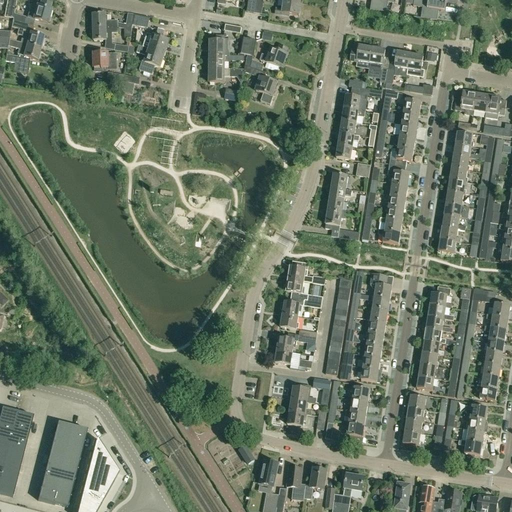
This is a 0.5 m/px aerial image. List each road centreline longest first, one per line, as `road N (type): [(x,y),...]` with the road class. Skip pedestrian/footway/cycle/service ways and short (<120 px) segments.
road 1 (residential): [(386,466),(265,442),(235,421),(255,288),(292,226),(314,167),(340,28)]
road 2 (residential): [(386,466),(448,73)]
road 3 (unclassified): [(144,482),(129,446),(92,402),(0,376)]
road 4 (residential): [(448,73),(451,48),(340,28)]
road 5 (residential): [(505,484),(386,466)]
